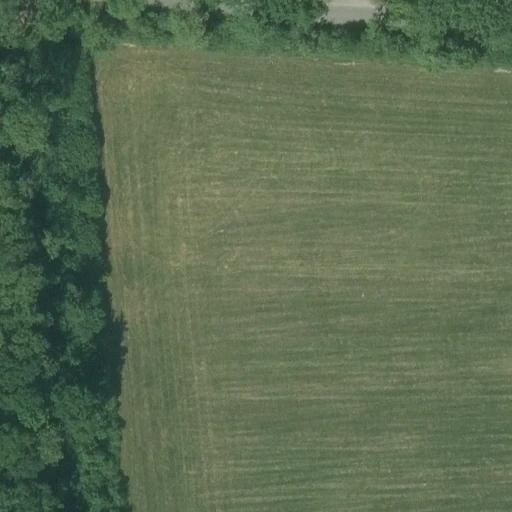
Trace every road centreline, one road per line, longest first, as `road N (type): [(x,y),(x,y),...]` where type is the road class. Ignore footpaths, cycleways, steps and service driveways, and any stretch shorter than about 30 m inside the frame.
road 1 (track): [(71,511),(35,0)]
road 2 (tertiary): [(511,24),(207,0)]
